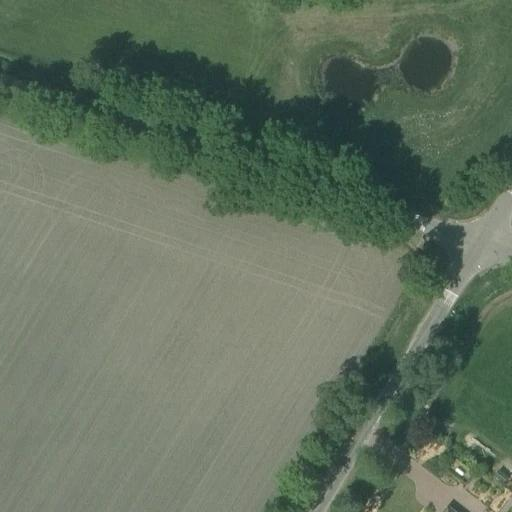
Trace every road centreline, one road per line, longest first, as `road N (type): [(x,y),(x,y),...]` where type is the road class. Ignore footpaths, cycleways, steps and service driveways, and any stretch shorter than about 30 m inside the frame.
road 1 (unclassified): [(481,242),(0,78)]
road 2 (unclassified): [(313,511),(481,242)]
